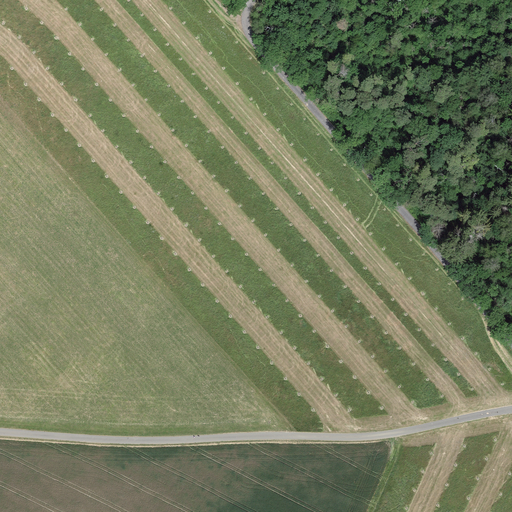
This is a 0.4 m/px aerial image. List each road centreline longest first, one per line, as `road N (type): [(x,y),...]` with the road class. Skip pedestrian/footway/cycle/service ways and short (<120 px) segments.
road 1 (unclassified): [(511,410),(346,437),(128,440),(0,431)]
road 2 (track): [(254,0),(243,21),(511,345)]
